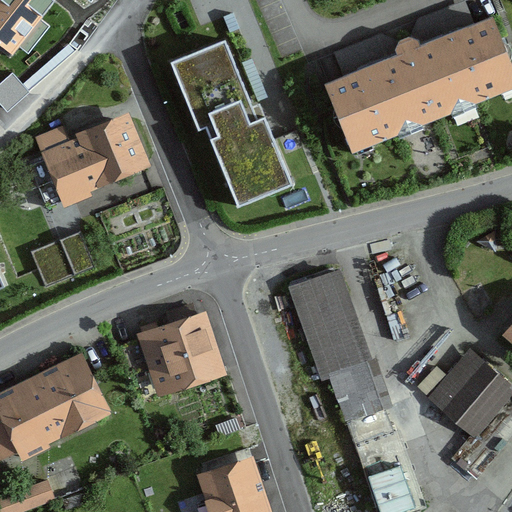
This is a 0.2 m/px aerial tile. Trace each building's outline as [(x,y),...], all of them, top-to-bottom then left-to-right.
[(54,2),(51,0),(0,0),(0,49),(11,58),(54,2)] [(462,36),(460,30),(473,24),(466,6),(415,26),(410,37),(418,40),(422,52),(462,36)] [(345,76),(328,83),(352,144),(369,137),(371,142),(397,131),(396,126),(419,117),(421,122),(450,110),(452,116),(476,107),(474,101),(500,90),(499,85),(511,79),(511,71),(490,17),(473,24),(460,30),(462,36),(422,52),(418,40),(410,37),(399,41),(396,49),(400,61),(361,77),(358,70),(345,76)] [(388,37),(337,57),(345,76),(358,70),(361,77),(400,61),(396,49),(399,41),(388,37)] [(265,116),(255,120),(223,42),(173,62),(199,126),(206,124),(239,205),(292,184),(265,116)] [(64,193),(142,160),(126,121),(70,144),(64,128),(41,137),(49,157),(29,165),(47,207),(67,199),(64,193)] [(45,287),(95,267),(87,248),(80,231),(60,239),(67,257),(38,269),(45,287)] [(340,395),(375,383),(334,270),(291,285),(323,377),(333,374),(340,395)] [(215,369),(209,348),(216,346),(213,336),(206,339),(193,305),(167,314),(170,323),(143,332),(145,338),(119,347),(128,376),(155,368),(161,387),(215,369)] [(475,430),(452,457),(475,477),(511,432),(511,391),(478,363),(460,384),(451,376),(434,396),(475,430)] [(0,456),(101,407),(81,366),(0,406),(0,456)] [(393,433),(375,383),(340,395),(380,511),(403,511),(423,505),(398,431),(393,433)] [(235,418),(217,425),(221,435),(239,429),(235,418)] [(257,494),(246,461),(206,474),(214,499),(199,505),(201,511),(269,511),(263,492),(257,494)] [(17,511),(54,498),(47,480),(0,497),(0,509),(1,511),(17,511)]
